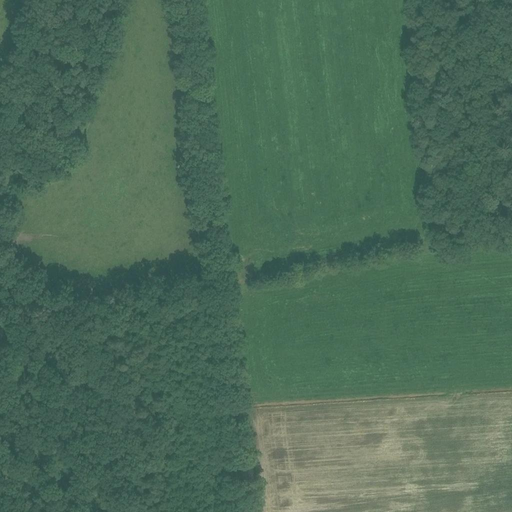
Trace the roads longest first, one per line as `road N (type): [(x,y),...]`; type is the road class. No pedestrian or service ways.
road 1 (track): [(225,282),(193,0)]
road 2 (track): [(225,282),(0,334)]
road 3 (track): [(249,511),(225,282)]
